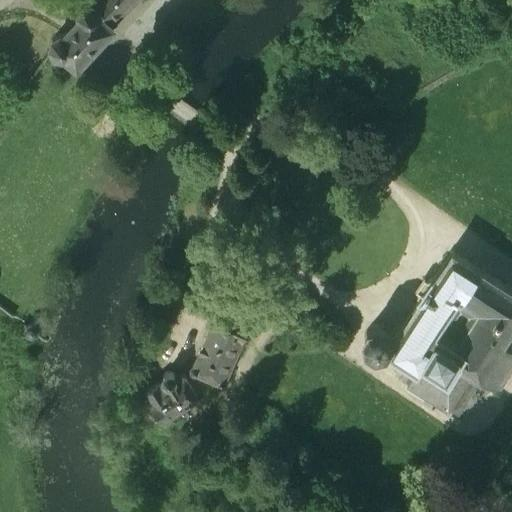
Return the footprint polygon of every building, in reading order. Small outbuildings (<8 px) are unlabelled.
[(74,15),(75,20),(95,39),(133,0),(94,0),(93,2),(88,1),(83,2),(78,5),(75,10),(74,15)] [(59,57),(63,54),(71,63),(89,46),(95,39),(75,20),(69,26),(61,34),(57,32),(52,32),(47,35),(44,38),(42,43),(42,46),(42,48),(43,50),(45,53),(47,54),(49,56),(54,57),(59,57)] [(0,114),(41,60),(36,56),(0,103),(0,114)] [(426,273),(422,270),(411,287),(415,289),(396,319),(391,316),(384,327),(381,322),(377,319),(371,317),(365,319),(361,322),(358,327),(357,332),(358,338),(361,342),(366,345),(372,346),(377,344),(382,341),(411,360),(401,375),(451,408),(476,372),(492,383),(511,353),(511,344),(496,334),(511,310),(511,286),(448,244),(426,273)] [(268,275),(239,261),(222,299),(252,312),(268,275)] [(266,282),(261,294),(274,300),(279,288),(266,282)] [(252,312),(222,299),(218,308),(213,306),(186,367),(220,382),(252,312)] [(511,310),(496,334),(511,344),(511,310)] [(173,377),(165,365),(156,371),(158,375),(137,388),(147,404),(144,406),(152,419),(192,396),(179,374),(173,377)] [(186,367),(179,374),(192,396),(220,382),(186,367)]
